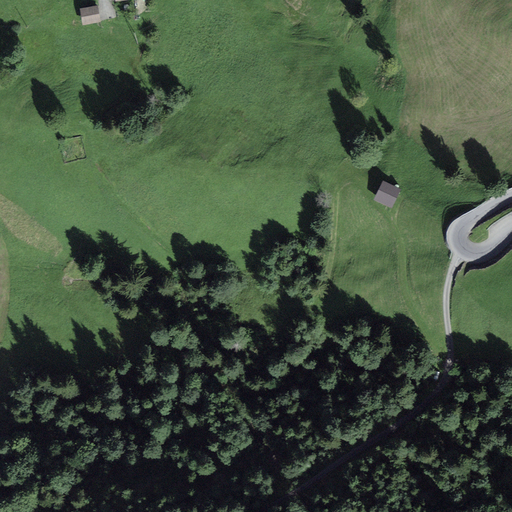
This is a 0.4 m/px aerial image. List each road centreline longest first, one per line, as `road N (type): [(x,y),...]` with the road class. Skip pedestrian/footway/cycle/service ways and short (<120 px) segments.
road 1 (track): [(260,511),(434,395),(449,361),(445,294),(461,250)]
road 2 (track): [(106,6),(136,11),(143,40),(122,102),(90,118),(99,176),(176,258),(199,260)]
road 3 (track): [(325,286),(334,267),(337,189),(356,183),(397,232),(410,308),(449,361)]
road 4 (unclassified): [(511,196),(465,222),(455,241),(473,254),(511,231)]
